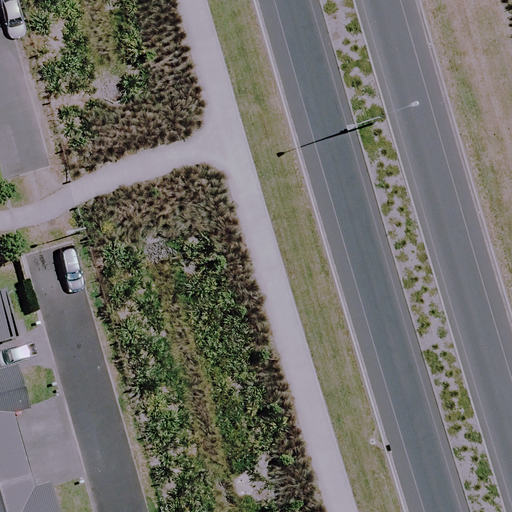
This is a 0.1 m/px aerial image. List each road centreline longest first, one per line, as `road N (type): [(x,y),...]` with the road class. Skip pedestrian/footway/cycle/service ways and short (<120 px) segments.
road 1 (secondary): [(426,511),(290,0)]
road 2 (secondary): [(379,0),(441,223),(511,430)]
road 3 (residential): [(122,511),(56,271)]
